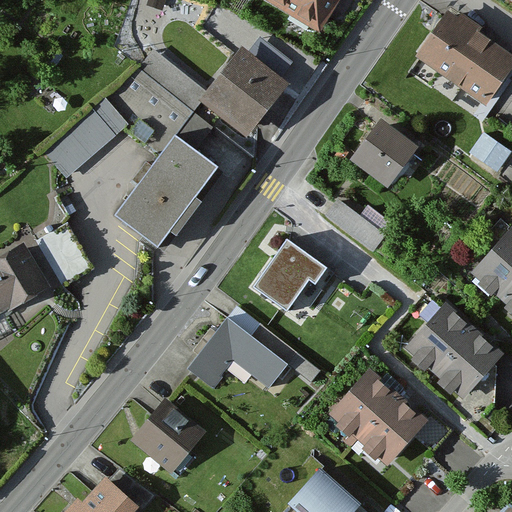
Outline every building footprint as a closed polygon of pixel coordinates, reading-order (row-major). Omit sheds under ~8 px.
[(343,0),(265,0),(263,6),(321,39),(343,0)] [(511,57),(451,14),(417,61),(490,113),(511,82),(511,57)] [(288,81),(242,47),(200,102),(247,137),(288,81)] [(43,152),(66,178),(129,125),(106,98),(43,152)] [(383,119),(354,163),(393,188),(422,144),(383,119)] [(140,120),(130,132),(146,143),(155,131),(140,120)] [(511,143),(485,127),(472,149),(501,166),(511,146),(511,143)] [(175,135),(114,215),(157,248),(217,167),(175,135)] [(341,199),(328,216),(376,252),(389,235),(341,199)] [(371,201),(364,209),(387,227),(393,219),(371,201)] [(275,251),(289,228),(277,221),(263,244),(275,251)] [(94,268),(67,222),(37,240),(64,286),(94,268)] [(511,232),(474,273),(511,308),(511,232)] [(289,238),(251,289),(291,318),(329,267),(289,238)] [(25,250),(0,264),(0,319),(49,292),(25,250)] [(449,302),(408,347),(465,400),(507,354),(449,302)] [(229,322),(190,375),(216,393),(235,368),(270,393),(290,366),(229,322)] [(374,367),(331,416),(389,467),(433,418),(374,367)] [(169,398),(136,439),(178,473),(211,431),(169,398)] [(81,496),(66,511),(140,511),(155,498),(123,468),(108,479),(85,501),(81,496)] [(372,511),(325,469),(292,505),(300,511),(372,511)]
